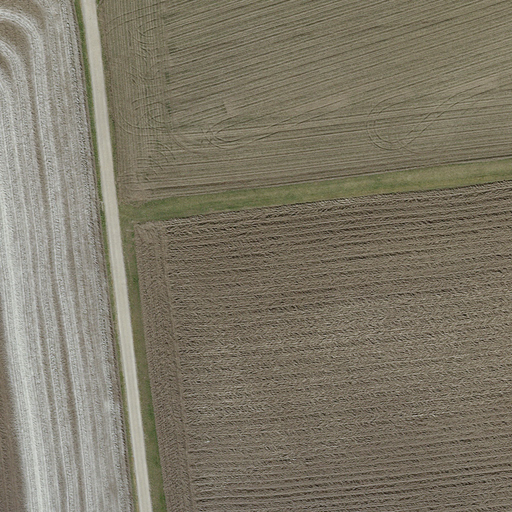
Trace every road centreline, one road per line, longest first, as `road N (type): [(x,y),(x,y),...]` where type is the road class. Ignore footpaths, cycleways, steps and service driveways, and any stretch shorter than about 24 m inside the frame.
road 1 (track): [(89,0),(149,511)]
road 2 (track): [(115,209),(511,166)]
